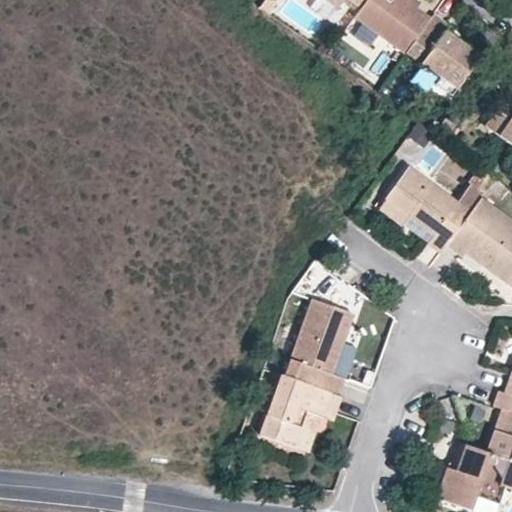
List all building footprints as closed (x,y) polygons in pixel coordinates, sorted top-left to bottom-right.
[(352,17),(371,29),(403,52),(405,50),(429,15),(417,6),(408,0),(363,0),(359,6),(352,17)] [(451,93),(479,54),(444,28),(448,22),(432,11),(429,15),(405,50),(439,75),(435,81),(451,93)] [(511,113),(509,118),(495,107),(483,124),(511,144),(511,113)] [(403,224),(410,216),(434,234),(428,242),(441,251),(447,243),(471,212),(409,167),(379,207),(403,224)] [(468,248),(482,258),(480,262),(510,284),(511,282),(511,220),(481,198),(471,212),(447,243),(463,255),(466,252),(468,248)] [(480,262),(482,258),(468,248),(466,252),(480,262)] [(342,377),(331,374),(337,356),(352,312),(313,299),(286,376),(332,391),(337,393),(342,377)] [(349,360),(337,356),(331,374),(342,377),(349,360)] [(511,373),(510,373),(503,392),(511,395),(511,373)] [(323,417),(332,391),(286,376),(281,374),(267,418),(261,435),(301,449),(313,413),(323,417)] [(500,407),(507,410),(499,431),(493,429),(485,450),(511,459),(511,395),(503,392),(499,390),(494,405),(500,407)] [(337,393),(332,391),(323,417),(337,420),(345,396),(337,393)] [(493,429),(499,431),(507,410),(500,407),(493,429)] [(323,417),(313,413),(301,449),(311,452),(323,417)] [(511,459),(485,450),(470,445),(459,442),(454,457),(445,468),(435,496),(471,509),(475,497),(477,493),(494,498),(499,484),(504,485),(511,487),(511,459)]
